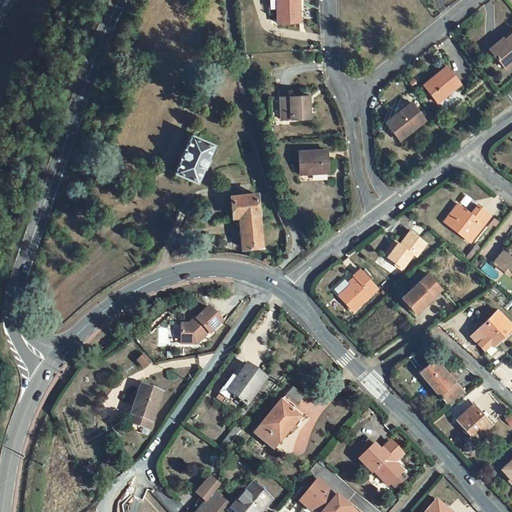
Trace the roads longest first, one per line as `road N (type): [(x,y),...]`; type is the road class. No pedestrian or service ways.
road 1 (tertiary): [(123,0),(97,52),(14,296)]
road 2 (residential): [(153,486),(145,461),(270,285)]
road 3 (tertiary): [(57,357),(119,301),(159,281),(228,273),(270,285)]
road 4 (residential): [(367,380),(437,333),(511,400)]
road 5 (tertiary): [(367,380),(488,511)]
road 6 (residential): [(477,0),(365,86),(356,109)]
road 7 (tertiary): [(2,511),(19,425),(41,380)]
road 8 (residential): [(383,210),(275,288)]
road 9 (tertiary): [(275,288),(367,380)]
